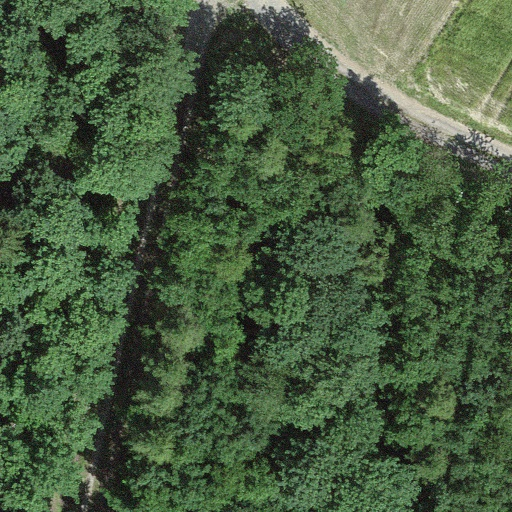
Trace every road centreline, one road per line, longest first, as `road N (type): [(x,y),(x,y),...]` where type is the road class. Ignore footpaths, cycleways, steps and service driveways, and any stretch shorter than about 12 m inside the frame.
road 1 (track): [(90,511),(210,0)]
road 2 (track): [(511,167),(281,44),(260,0)]
